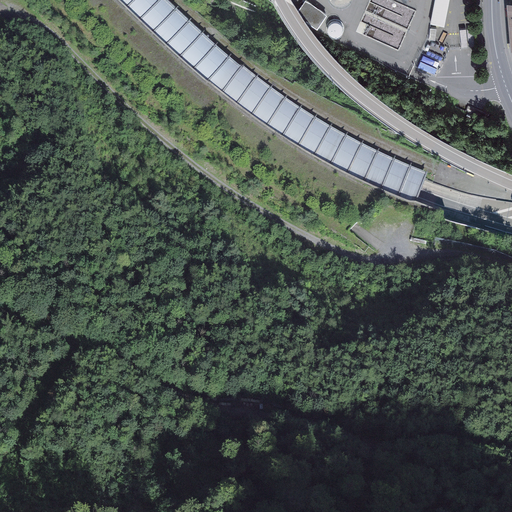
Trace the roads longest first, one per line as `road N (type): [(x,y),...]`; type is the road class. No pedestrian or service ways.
road 1 (track): [(0,5),(48,28),(188,161),(296,233),(371,261),(462,251),(511,267)]
road 2 (motorway): [(110,26),(511,425)]
road 3 (track): [(0,311),(105,352),(181,396),(319,425),(376,450),(444,437),(511,451)]
road 4 (motorway): [(511,361),(328,202),(182,49)]
road 5 (motorway): [(511,216),(370,167),(182,49)]
road 6 (motorway): [(511,185),(377,111),(323,60),(280,0)]
